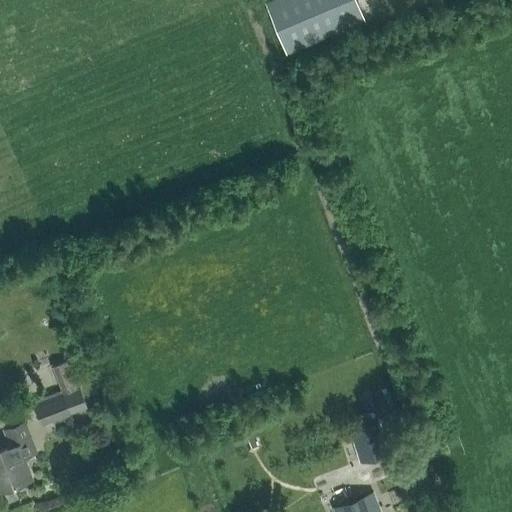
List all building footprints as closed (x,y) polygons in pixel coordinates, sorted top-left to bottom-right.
[(268,0),(266,1),(286,51),(365,18),(357,0),(268,0)] [(66,268),(45,262),(41,274),(62,280),(66,268)] [(69,358),(53,365),(63,393),(34,403),(41,424),(87,407),(69,358)] [(364,421),(393,411),(384,385),(355,396),(364,421)] [(23,452),(38,447),(26,418),(4,426),(9,439),(0,442),(0,490),(33,478),(23,452)] [(416,511),(407,468),(379,474),(387,511),(416,511)]
